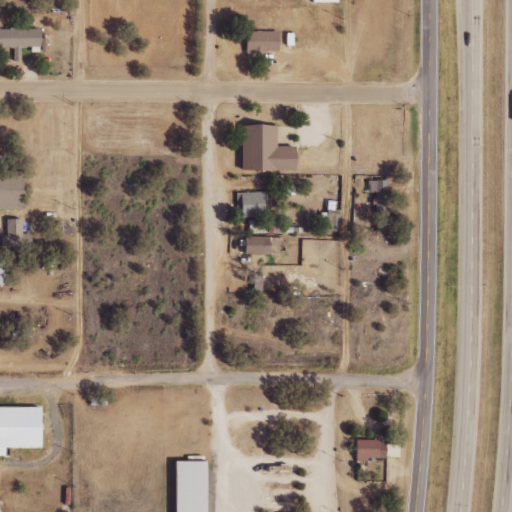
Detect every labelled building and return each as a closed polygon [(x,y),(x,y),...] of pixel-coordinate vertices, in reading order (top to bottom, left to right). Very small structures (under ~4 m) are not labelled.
[(0,47),(13,47),(14,62),(22,61),(22,47),(44,46),(43,28),(0,28),(0,47)] [(255,33),(255,55),(287,55),(287,33),(255,33)] [(250,126),(250,171),(304,171),(304,149),(285,149),(286,126),(250,126)] [(0,170),(0,209),(27,210),(27,171),(0,170)] [(365,181),(366,193),(374,193),(375,214),(387,214),(386,180),(365,181)] [(236,216),(267,216),(267,193),(237,192),(236,216)] [(1,236),(1,248),(33,247),(33,234),(24,234),(24,219),(6,220),(7,236),(1,236)] [(248,234),(264,234),(264,220),(248,220),(248,234)] [(281,238),(247,236),(246,254),(280,255),(281,238)] [(0,284),(9,285),(8,260),(0,259),(0,284)] [(45,407),(0,407),(0,456),(9,456),(9,448),(45,448),(45,407)] [(363,442),(363,466),(374,466),(374,460),(395,461),(395,443),(363,442)] [(210,511),(210,461),(178,462),(178,511),(210,511)]
